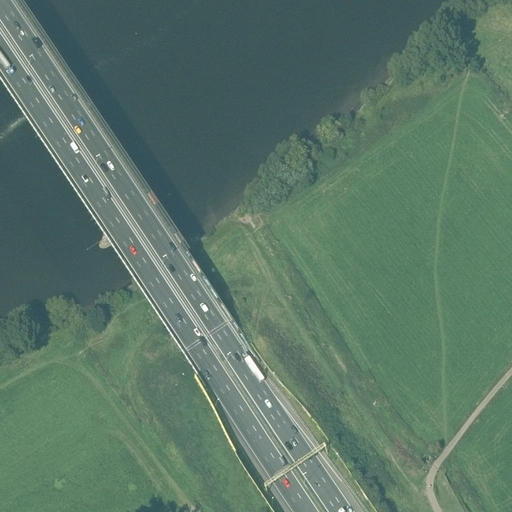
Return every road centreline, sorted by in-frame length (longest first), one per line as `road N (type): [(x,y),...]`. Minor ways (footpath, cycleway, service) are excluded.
road 1 (motorway): [(342,511),(0,7)]
road 2 (motorway): [(0,56),(309,511)]
road 3 (track): [(432,496),(406,483),(261,274)]
road 4 (unclassified): [(437,511),(435,459),(511,367)]
